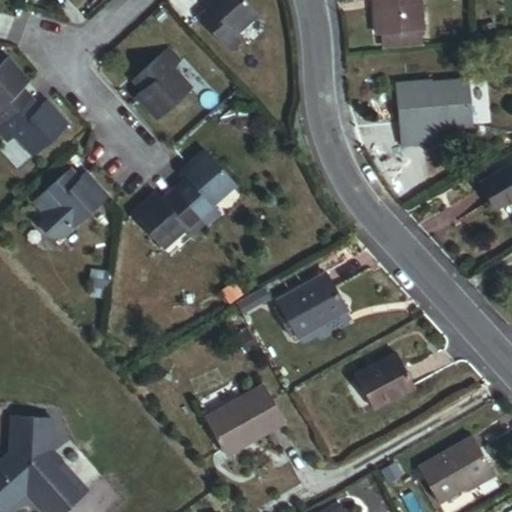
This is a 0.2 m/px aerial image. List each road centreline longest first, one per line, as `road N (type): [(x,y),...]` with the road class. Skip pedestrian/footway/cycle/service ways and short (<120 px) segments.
road 1 (residential): [(511,369),(374,224),(331,153),(309,0)]
road 2 (residential): [(136,0),(65,60),(133,142)]
